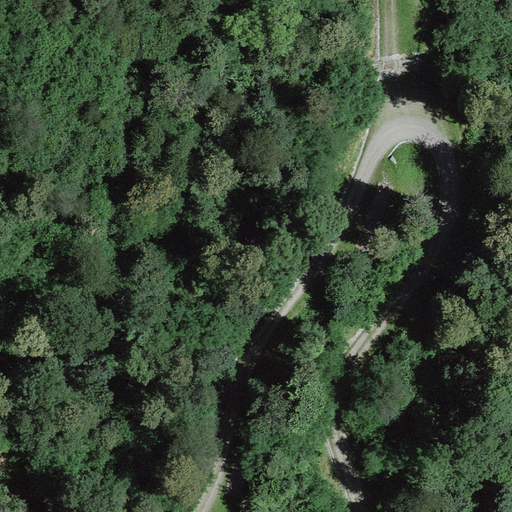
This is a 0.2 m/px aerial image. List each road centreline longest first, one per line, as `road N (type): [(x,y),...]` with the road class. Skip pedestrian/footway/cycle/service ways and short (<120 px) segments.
road 1 (track): [(389,0),(386,124),(338,240),(244,363),(223,467),(198,511)]
road 2 (track): [(353,511),(335,421),(339,376),(443,241),(452,171),(436,131),(386,124)]
